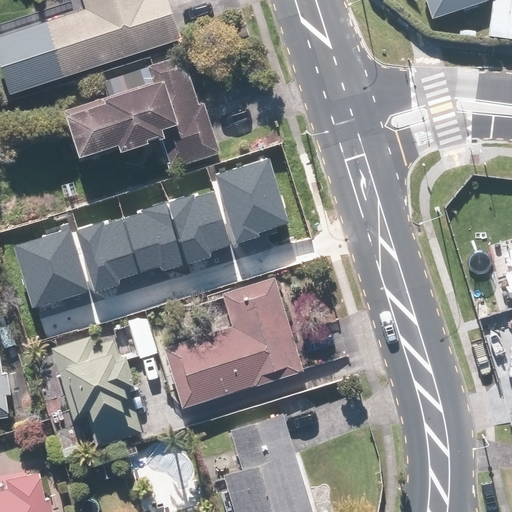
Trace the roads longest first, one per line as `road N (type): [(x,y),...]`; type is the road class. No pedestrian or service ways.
road 1 (secondary): [(347,131),(445,454),(441,511)]
road 2 (tertiary): [(347,131),(403,96),(470,91),(511,98)]
road 3 (tertiary): [(511,123),(347,131)]
road 4 (secondary): [(306,0),(347,131)]
